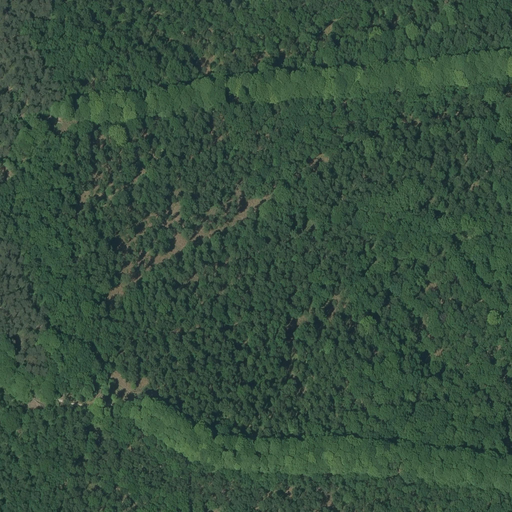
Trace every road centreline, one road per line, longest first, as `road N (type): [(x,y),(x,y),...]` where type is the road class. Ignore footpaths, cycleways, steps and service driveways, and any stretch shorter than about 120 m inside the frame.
road 1 (track): [(143,413),(232,457),(511,478)]
road 2 (track): [(143,413),(86,340),(59,209),(57,117)]
road 3 (track): [(0,355),(32,391),(143,413)]
road 4 (track): [(57,117),(54,81),(8,23),(4,0)]
